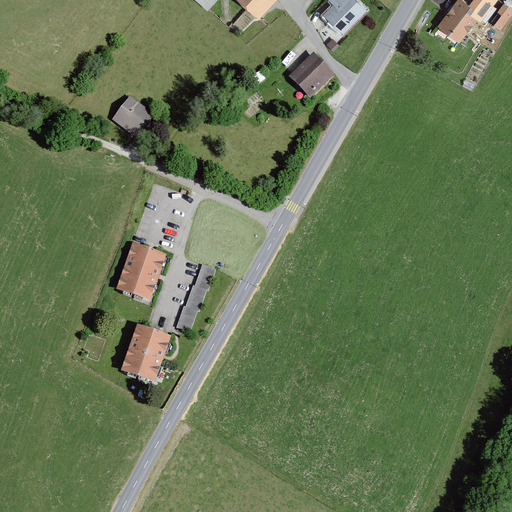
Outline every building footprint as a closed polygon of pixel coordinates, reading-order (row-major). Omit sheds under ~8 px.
[(276,0),(241,0),(259,17),(276,0)] [(367,12),(355,0),(329,0),(329,1),(335,7),(326,15),(344,34),(367,12)] [(493,5),(487,0),(470,0),(469,3),(465,0),(460,0),(440,26),(463,43),(493,5)] [(511,19),(511,10),(506,5),(501,12),(505,15),(496,26),(503,31),(511,19)] [(332,74),(308,51),(284,74),(308,98),(332,74)] [(159,121),(134,100),(117,120),(143,141),(159,121)] [(168,259),(136,247),(118,291),(150,304),(168,259)] [(216,272),(203,268),(197,288),(195,287),(188,309),(184,308),(178,327),(193,332),(203,299),(207,301),(216,272)] [(173,341),(141,329),(124,372),(156,385),(173,341)]
